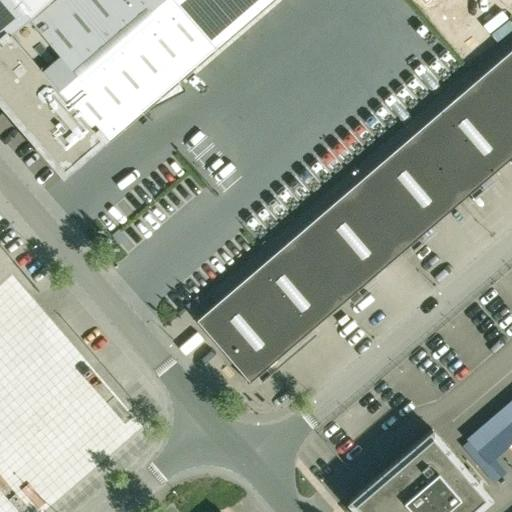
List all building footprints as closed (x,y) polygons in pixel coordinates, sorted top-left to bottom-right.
[(0,0),(0,96),(1,96),(63,169),(100,137),(105,142),(150,104),(151,106),(147,108),(148,109),(185,90),(184,89),(183,89),(177,80),(270,0),(0,0)] [(249,380),(511,153),(511,46),(196,318),(249,380)] [(146,220),(189,274),(316,175),(260,103),(178,167),(192,184),(146,220)] [(491,458),(511,439),(511,393),(468,432),(491,458)] [(122,439),(138,426),(130,415),(113,428),(122,439)] [(468,511),(489,494),(432,428),(349,500),(359,511),(468,511)]
